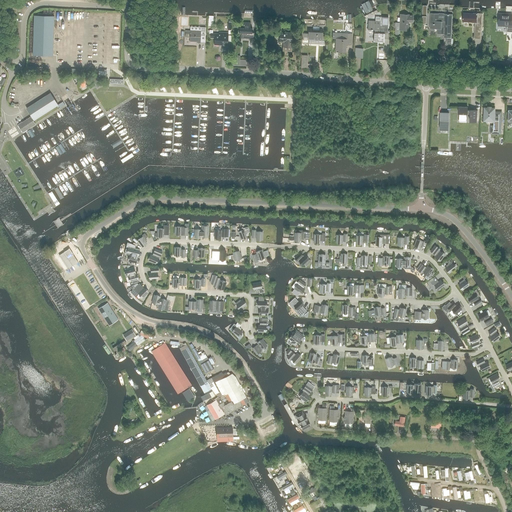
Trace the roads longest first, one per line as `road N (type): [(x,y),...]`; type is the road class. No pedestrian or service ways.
road 1 (unclassified): [(241,413),(252,421),(266,406),(240,361),(199,331),(129,310),(83,252),(84,237),(152,198),(420,208)]
road 2 (residential): [(249,332),(244,294),(148,286),(140,257),(163,240),(405,251),(434,264),(454,291)]
road 3 (unclassified): [(380,83),(137,69),(125,55),(128,8)]
road 4 (residential): [(338,431),(313,428),(313,402),(321,399),(511,405)]
road 5 (unclassified): [(0,140),(1,100),(19,66),(27,10),(40,3),(128,8)]
road 6 (residential): [(488,347),(463,354),(305,347)]
road 7 (residential): [(311,296),(441,302),(454,291)]
road 8 (residential): [(380,83),(406,58),(511,62)]
road 9 (track): [(477,440),(338,431)]
road 10 (unclassified): [(511,300),(455,222),(420,208)]
road 11 (unclassified): [(511,90),(380,83)]
